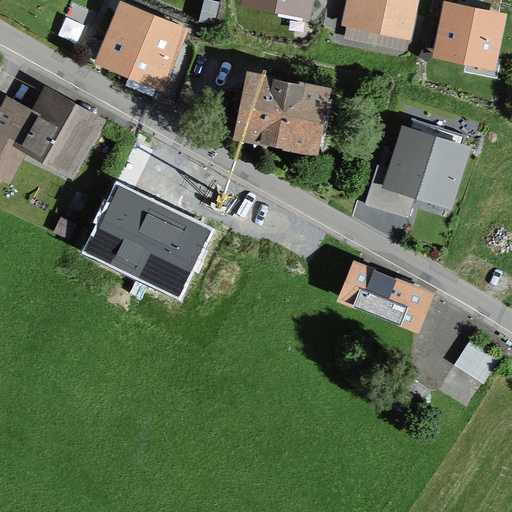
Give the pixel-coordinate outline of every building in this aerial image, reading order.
[(260,0),(305,9),(306,0),(260,0)] [(404,29),(410,0),(355,0),(354,7),(361,8),(359,20),(404,29)] [(450,0),(440,52),(489,63),(501,0),(465,0),(465,1),(460,0),(450,0)] [(159,80),(178,33),(123,11),(106,53),(120,59),(118,63),(159,80)] [(309,144),(310,141),(321,143),(330,99),(319,97),(318,91),(281,83),(281,86),(255,80),(252,93),(237,90),(232,115),(247,119),(244,130),(309,144)] [(6,104),(0,114),(0,169),(7,174),(25,143),(66,166),(93,119),(52,96),(37,121),(6,104)] [(392,180),(447,197),(467,135),(412,118),(392,180)] [(343,298),(414,328),(427,294),(357,265),(343,298)] [(483,383),(499,358),(470,339),(454,364),(483,383)] [(410,418),(430,390),(405,373),(386,402),(410,418)]
